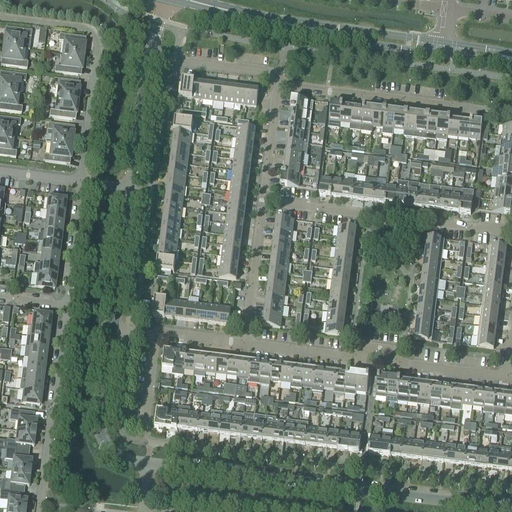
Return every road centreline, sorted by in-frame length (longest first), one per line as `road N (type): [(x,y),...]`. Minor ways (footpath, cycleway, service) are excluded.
road 1 (unclassified): [(147,464),(511,509)]
road 2 (residential): [(508,378),(404,366),(386,353),(350,358),(244,345)]
road 3 (residential): [(511,231),(262,199)]
road 4 (residential): [(81,182),(94,34),(0,17)]
road 5 (residential): [(511,115),(277,84)]
road 6 (residential): [(39,511),(66,301)]
road 7 (unclassified): [(110,329),(99,431),(123,459),(147,464)]
road 8 (residential): [(244,345),(262,199)]
road 9 (unclassified): [(128,188),(110,329)]
road 10 (residential): [(277,84),(278,75),(147,58)]
road 11 (secondary): [(442,42),(303,27)]
road 12 (secondary): [(303,27),(440,54)]
road 13 (unclassified): [(147,58),(128,188)]
road 14 (secondary): [(303,27),(185,0)]
